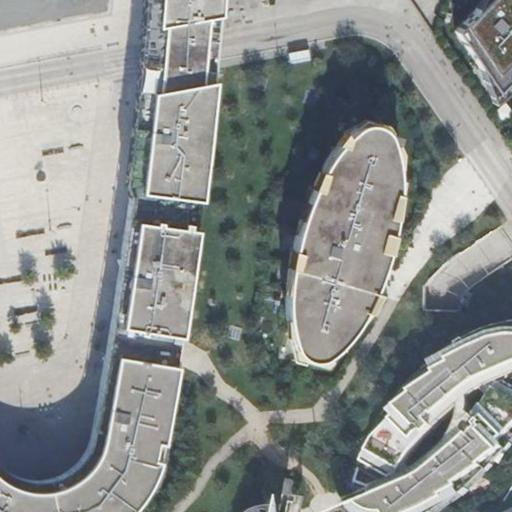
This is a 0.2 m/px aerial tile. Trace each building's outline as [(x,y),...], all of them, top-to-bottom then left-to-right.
[(172,431),(173,417),(174,404),(168,403),(174,371),(178,348),(182,319),(190,271),(197,215),(205,151),(211,101),(216,43),(219,0),(143,0),(142,11),(141,26),(141,29),(148,28),(146,42),(144,57),(144,60),(139,100),(138,111),(133,152),(128,192),(124,225),(120,257),(117,280),(114,302),(111,319),(110,329),(108,339),(106,348),(101,373),(94,409),(92,424),(88,442),(85,449),(82,454),(79,459),(77,462),(72,466),(67,470),(57,475),(54,477),(45,478),(36,479),(33,479),(4,469),(0,465),(0,511),(146,511),(147,511),(151,506),(159,490),(166,472),(169,454),(172,431)] [(511,0),(479,0),(474,12),(456,31),(478,64),(493,103),(511,86),(511,0)] [(367,123),(361,125),(349,132),(338,144),(329,154),(323,164),(312,187),(302,210),(295,234),(292,249),(290,270),(289,295),(289,314),(290,329),(295,345),(301,357),(310,361),(321,362),(329,358),(339,350),(352,330),(366,304),(375,284),(382,265),(384,258),(390,238),(394,214),(397,187),(396,164),(391,143),(387,132),(381,126),(373,123),(367,123)] [(0,202),(15,201),(11,137),(0,137),(0,202)] [(472,489),(495,466),(511,445),(511,336),(500,338),(486,343),(478,347),(480,351),(468,359),(462,352),(446,362),(431,374),(409,393),(389,416),(373,436),(361,455),(366,457),(361,466),(355,474),(345,467),(342,473),(339,484),(339,496),(340,503),(343,511),(344,511),(350,509),(352,511),(424,511),(425,511),(440,511),(444,510),(472,489)]
